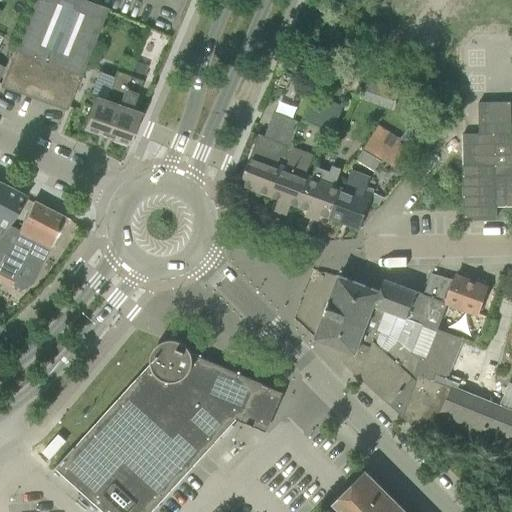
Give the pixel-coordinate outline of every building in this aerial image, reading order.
[(35,0),(0,86),(1,86),(67,109),(107,9),(83,0),(35,0)] [(94,95),(83,127),(106,135),(135,61),(122,57),(104,99),(94,95)] [(129,144),(141,112),(131,108),(141,80),(147,66),(135,61),(106,135),(129,144)] [(334,132),(344,107),(313,95),(303,120),(334,132)] [(511,99),(476,100),(477,131),(460,132),(461,217),(495,216),(495,208),(511,207),(511,99)] [(259,134),(259,135),(240,185),(271,196),(289,147),(298,123),(273,114),(265,136),(259,134)] [(401,140),(402,139),(379,124),(365,146),(364,148),(399,169),(413,147),(401,140)] [(300,207),(312,176),(315,167),(309,165),(312,156),(289,147),(271,196),(279,199),(277,206),(281,207),(279,212),(287,215),(292,203),(300,207)] [(341,187),(336,185),(342,169),(332,166),(330,172),(317,167),(313,177),(312,176),(300,207),(308,210),(306,216),(318,220),(320,214),(330,218),(341,187)] [(370,202),(373,195),(375,189),(366,186),(369,177),(352,171),(345,189),(341,187),(330,218),(360,229),(370,202)] [(0,236),(27,197),(0,183),(0,236)] [(375,193),(370,202),(379,206),(383,198),(375,193)] [(64,217),(39,203),(34,201),(6,256),(0,252),(0,275),(14,282),(27,255),(43,262),(51,246),(52,246),(66,217),(65,216),(64,217)] [(380,291),(339,276),(316,338),(351,351),(346,365),(389,404),(408,381),(414,387),(417,382),(437,328),(436,328),(446,303),(445,303),(455,280),(431,274),(423,295),(384,280),(380,291)] [(488,286),(457,275),(455,280),(445,303),(446,303),(478,315),(488,286)] [(492,337),(496,321),(488,318),(482,335),(478,337),(475,343),(485,347),(492,337)] [(437,328),(417,382),(448,395),(439,416),(511,445),(511,382),(509,382),(500,405),(452,385),(451,388),(445,386),(464,338),(437,328)] [(54,469),(55,470),(56,469),(103,511),(152,511),(204,456),(237,420),(258,429),(258,427),(254,425),(270,388),(274,390),(275,389),(177,347),(174,346),(173,346),(170,346),(168,347),(166,348),(164,348),(163,349),(162,351),(54,469)] [(389,404),(420,432),(421,433),(437,415),(439,416),(448,395),(417,382),(414,387),(408,381),(389,404)] [(407,511),(365,470),(334,502),(344,511),(407,511)]
